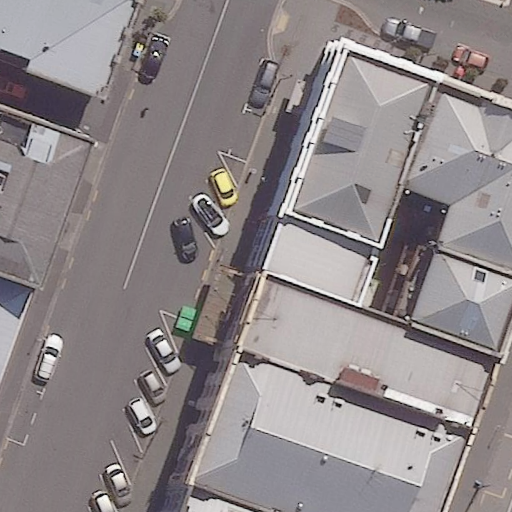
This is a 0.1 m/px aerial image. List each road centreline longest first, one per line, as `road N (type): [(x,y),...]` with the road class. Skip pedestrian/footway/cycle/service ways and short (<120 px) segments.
road 1 (residential): [(227,0),(39,511)]
road 2 (tertiary): [(511,42),(387,0)]
